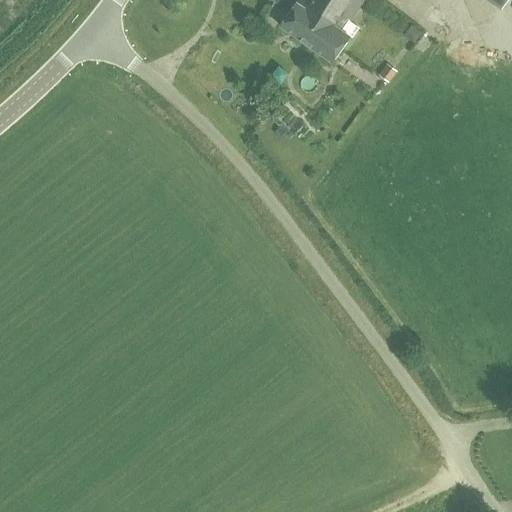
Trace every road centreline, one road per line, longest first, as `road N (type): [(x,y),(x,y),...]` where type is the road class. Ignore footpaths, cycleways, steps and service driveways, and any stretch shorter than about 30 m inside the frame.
road 1 (unclassified): [(494,511),(382,344),(224,143),(92,27)]
road 2 (tertiary): [(0,119),(92,27)]
